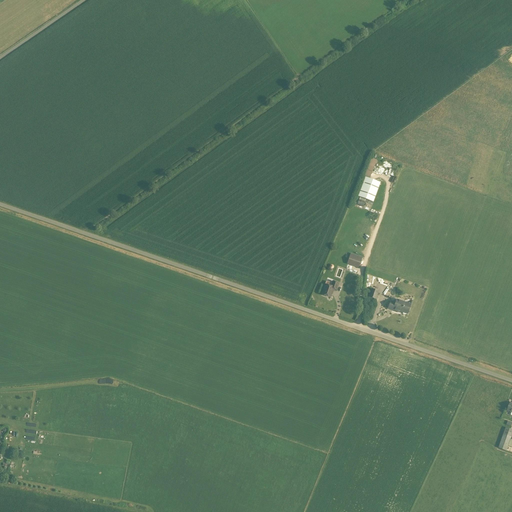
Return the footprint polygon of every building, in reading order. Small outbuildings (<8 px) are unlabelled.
[(358,197),(373,202),(380,183),(365,178),(358,197)] [(347,264),(359,268),(363,258),(351,253),(347,264)] [(331,286),(325,284),(323,289),(324,289),(322,295),(330,297),(333,289),(336,290),(338,283),(332,281),(331,286)] [(369,297),(376,299),(378,291),(372,289),(369,297)] [(391,301),(388,309),(398,312),(398,311),(408,314),(411,305),(396,300),(395,303),(391,301)] [(511,429),(506,427),(498,448),(506,451),(511,435),(511,429)]
